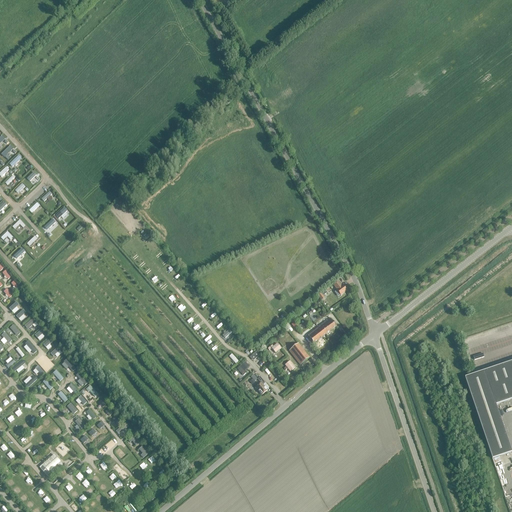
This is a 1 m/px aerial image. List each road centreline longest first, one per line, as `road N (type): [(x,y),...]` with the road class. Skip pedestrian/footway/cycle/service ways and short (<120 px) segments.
road 1 (unclassified): [(373,333),(346,260),(200,0)]
road 2 (unclassified): [(160,511),(373,333)]
road 3 (unclassified): [(434,511),(373,333)]
road 4 (unclassified): [(373,333),(511,227)]
